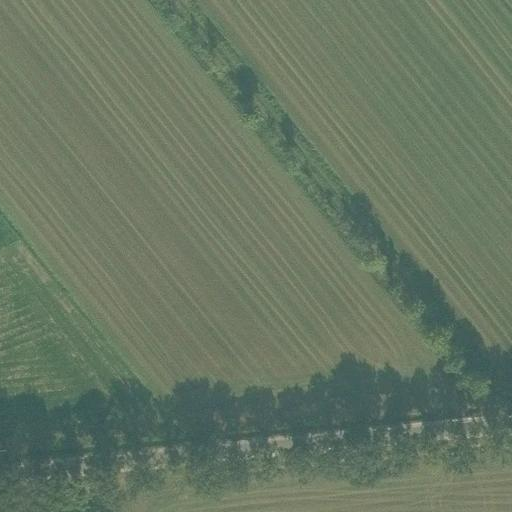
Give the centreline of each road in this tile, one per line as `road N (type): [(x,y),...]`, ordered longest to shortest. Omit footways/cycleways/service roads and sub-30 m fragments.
road 1 (track): [(501,431),(493,395),(174,0)]
road 2 (unclassified): [(0,473),(511,430)]
